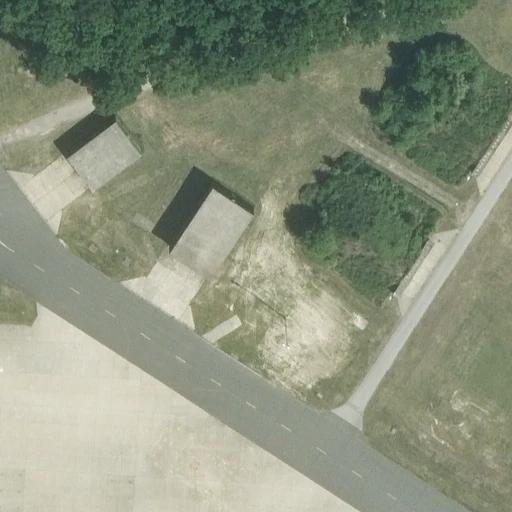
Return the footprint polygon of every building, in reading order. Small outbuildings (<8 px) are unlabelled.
[(417,48),(411,55),(379,105),(376,113),(376,122),(379,130),(385,137),(460,185),(511,105),(511,90),(442,46),(434,44),(425,45),(417,48)] [(115,115),(67,152),(92,185),(141,148),(115,115)] [(340,168),(334,174),(300,226),(297,234),(298,242),(301,250),(307,257),(382,306),(440,216),(364,166),(356,164),(347,164),(340,168)] [(213,179),(169,245),(210,272),(253,206),(213,179)] [(131,260),(125,256),(121,262),(127,266),(131,260)]
